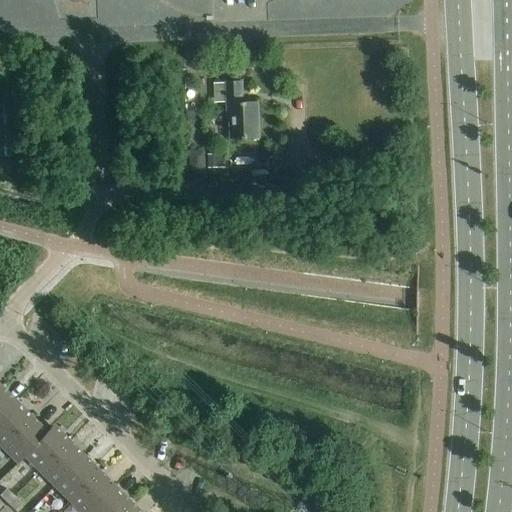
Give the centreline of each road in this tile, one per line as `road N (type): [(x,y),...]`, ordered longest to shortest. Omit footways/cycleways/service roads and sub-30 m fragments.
road 1 (primary): [(457,0),(470,288),(457,511)]
road 2 (primary): [(511,281),(505,0)]
road 3 (residential): [(0,321),(179,498),(184,511)]
road 4 (primary): [(499,511),(511,293)]
